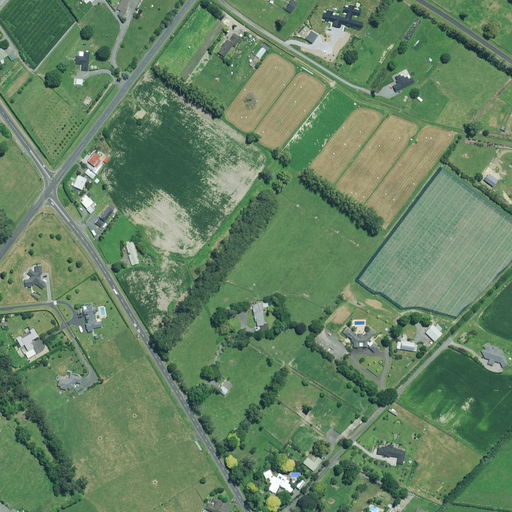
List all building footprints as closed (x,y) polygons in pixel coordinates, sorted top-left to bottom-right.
[(129,0),(120,0),(117,10),(125,13),(128,6),(127,6),(129,0)] [(297,3),(292,0),(291,0),(285,10),(291,13),(297,3)] [(235,47),(239,42),(241,43),(243,40),(241,38),(234,34),(229,41),(226,40),(224,43),(223,43),(221,46),(222,47),(218,53),(225,57),(233,45),(235,47)] [(266,51),(262,47),(256,56),(260,59),(266,51)] [(18,57),(15,52),(9,56),(12,61),(18,57)] [(140,109),(136,115),(134,117),(137,120),(139,117),(141,119),(146,113),(140,109)] [(91,170),(97,175),(98,173),(97,172),(103,164),(100,162),(101,161),(98,159),(100,157),(94,153),(88,162),(94,167),(91,170)] [(85,173),(93,179),(96,176),(95,176),(96,175),(88,169),(85,173)] [(87,180),(78,176),(73,186),(82,190),(87,180)] [(81,202),(90,213),(94,210),(90,206),(93,203),(86,194),(82,198),(83,200),(81,202)] [(113,210),(108,207),(100,219),(105,222),(113,210)] [(139,264),(137,253),(133,241),(130,242),(130,243),(129,243),(129,242),(125,243),(128,253),(130,253),(130,255),(129,255),(131,266),(138,264),(139,264)] [(42,289),(46,284),(44,283),(44,282),(40,279),(41,278),(40,277),(42,274),(41,266),(34,267),(35,273),(30,269),(27,274),(31,278),(30,279),(24,280),(24,287),(27,287),(27,288),(32,287),(35,284),(42,289)] [(265,324),(261,304),(252,305),(255,322),(256,322),(257,327),(260,326),(261,332),(268,331),(267,323),(265,324)] [(88,323),(85,324),(86,330),(87,330),(87,332),(93,331),(93,328),(102,327),(101,321),(96,322),(95,320),(94,320),(93,313),(94,313),(96,308),(92,309),(91,305),(87,306),(88,309),(82,310),(83,315),(87,315),(87,316),(85,316),(86,320),(87,319),(88,323)] [(437,324),(435,327),(433,325),(425,333),(434,342),(442,334),(439,332),(442,329),(437,324)] [(38,337),(34,328),(28,332),(27,331),(22,334),(22,335),(16,339),(21,347),(24,345),(28,351),(33,348),(30,343),(33,342),(32,340),(38,337)] [(362,336),(362,334),(358,334),(358,336),(356,336),(356,335),(348,328),(343,333),(352,340),(353,343),(354,347),(363,347),(363,348),(368,347),(374,352),(378,347),(373,343),(372,343),(369,340),(375,333),(370,329),(368,332),(367,331),(365,333),(363,333),(364,336),(362,336)] [(401,341),(401,342),(397,342),(396,349),(416,352),(417,345),(414,345),(414,343),(401,341)] [(491,345),(490,343),(483,346),(485,350),(481,351),(484,358),(489,360),(488,364),(493,366),(495,362),(499,363),(500,362),(502,368),(508,365),(502,350),(500,351),(499,348),(491,345)] [(82,378),(70,374),(69,379),(65,381),(59,379),(57,386),(60,387),(60,388),(66,390),(67,388),(68,388),(69,390),(74,387),(73,385),(75,383),(76,383),(80,384),(82,378)] [(232,385),(226,381),(219,389),(221,392),(220,393),(223,396),(232,385)] [(393,445),(389,445),(388,448),(382,447),(382,448),(378,448),(377,454),(387,456),(387,457),(390,457),(390,456),(398,458),(397,463),(403,464),(405,451),(402,451),(402,450),(393,448),(393,445)] [(322,461),(318,458),(314,463),(307,458),(303,463),(313,471),(322,461)] [(273,476),(270,470),(263,473),(266,479),(269,478),(270,481),(269,482),(272,484),(268,490),(276,494),(280,486),(286,489),(285,490),(291,493),(294,487),(288,484),(289,481),(286,479),(287,478),(279,473),(276,478),(273,476)] [(305,483),(301,480),(296,487),(300,490),(305,483)] [(224,501),(213,497),(211,504),(208,503),(205,510),(211,511),(226,511),(227,511),(221,508),(224,501)]
